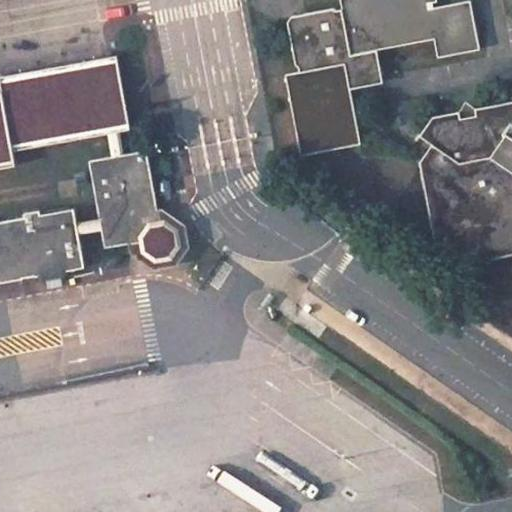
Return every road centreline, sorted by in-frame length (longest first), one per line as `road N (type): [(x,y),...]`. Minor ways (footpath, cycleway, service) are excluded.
road 1 (unclassified): [(511,394),(229,191),(193,0)]
road 2 (unclassified): [(420,511),(153,319)]
road 3 (unclassified): [(0,374),(110,353),(153,319)]
road 4 (unclassified): [(153,319),(108,297),(0,318)]
